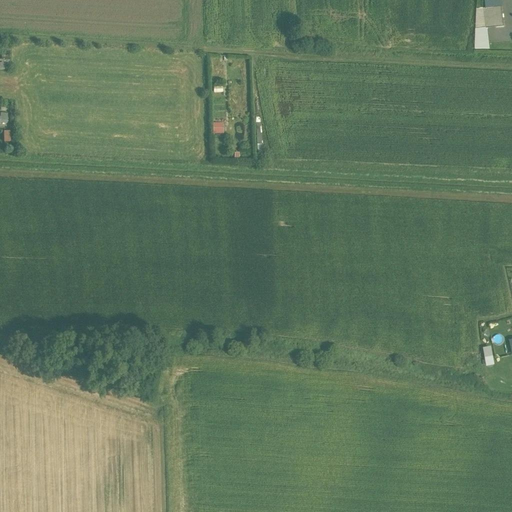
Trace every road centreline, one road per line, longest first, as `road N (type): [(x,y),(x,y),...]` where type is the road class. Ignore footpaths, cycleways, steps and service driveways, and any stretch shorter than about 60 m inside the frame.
road 1 (track): [(0,38),(511,67)]
road 2 (track): [(124,336),(0,338)]
